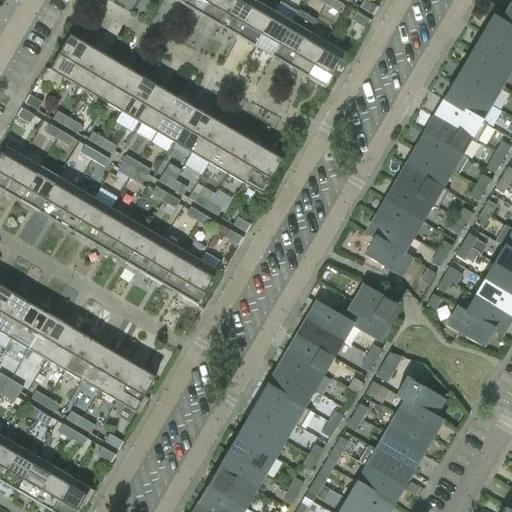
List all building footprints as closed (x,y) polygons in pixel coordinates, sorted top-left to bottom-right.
[(201,16),(209,0),(186,0),(183,6),(201,16)] [(233,0),(209,0),(201,16),(218,26),(233,0)] [(233,0),(218,26),(236,37),(256,2),(252,0),(233,0)] [(342,5),(334,0),(328,0),(325,6),(338,13),(342,5)] [(364,0),(363,0),(359,7),(374,16),(378,8),(364,0)] [(274,13),(256,2),(236,37),(254,47),(274,13)] [(511,8),(503,23),(503,24),(511,29),(511,8)] [(254,47),(271,57),(292,23),(274,13),(254,47)] [(356,13),(352,21),(366,29),(371,21),(356,13)] [(511,29),(503,24),(503,23),(495,18),(485,36),(511,51),(511,29)] [(309,33),(292,23),(271,57),(289,68),(309,33)] [(289,68),(307,78),(327,44),(309,33),(289,68)] [(49,70),(68,81),(88,47),(69,36),(49,70)] [(511,73),(511,70),(511,51),(485,36),(476,51),(475,52),(511,73)] [(350,57),(327,44),(307,78),(325,89),(336,70),(340,73),(350,57)] [(105,57),(88,47),(68,81),(85,91),(105,57)] [(465,69),(501,90),(511,73),(475,52),(476,51),(474,50),(463,69),(465,70),(465,69)] [(85,91),(103,102),(123,67),(105,57),(85,91)] [(141,78),(123,67),(103,102),(121,112),(141,78)] [(491,106),(501,90),(465,69),(465,70),(455,86),(491,106)] [(158,88),(141,78),(121,112),(138,123),(158,88)] [(482,122),(491,106),(455,86),(446,102),(481,123),(482,122)] [(138,123),(156,133),(176,99),(158,88),(138,123)] [(42,103),(28,95),(24,103),(37,111),(42,103)] [(194,109),(176,99),(156,133),(173,143),(194,109)] [(472,140),(471,140),(476,143),(487,125),(482,122),(481,123),(446,102),(436,119),(472,140)] [(21,109),(16,117),(30,124),(34,116),(21,109)] [(173,143),(191,154),(211,119),(194,109),(173,143)] [(52,120),(64,127),(69,119),(57,112),(52,120)] [(69,119),(64,127),(77,134),(81,126),(69,119)] [(229,130),(211,119),(191,154),(209,164),(229,130)] [(462,156),(471,140),(472,140),(436,119),(426,135),(462,156)] [(57,140),(62,132),(49,125),(45,133),(57,140)] [(209,164),(226,174),(247,140),(229,130),(209,164)] [(74,139),(62,132),(57,140),(69,148),(74,139)] [(100,148),(105,140),(92,133),(87,141),(100,148)] [(466,159),(462,156),(426,135),(416,152),(452,173),(457,176),(466,159)] [(117,147),(105,140),(100,148),(112,155),(117,147)] [(264,150),(247,140),(226,174),(244,185),(264,150)] [(495,154),(503,158),(510,147),(502,142),(495,154)] [(0,154),(0,190),(3,192),(23,157),(4,147),(0,154)] [(283,161),(269,153),(264,150),(244,185),(262,196),(283,161)] [(443,189),(452,173),(416,152),(407,167),(407,169),(442,190),(443,189)] [(109,160),(97,153),(92,161),(104,168),(109,160)] [(497,169),(503,158),(495,154),(489,164),(497,169)] [(121,164),(133,171),(138,163),(126,156),(121,164)] [(3,192),(20,202),(41,168),(23,157),(3,192)] [(133,171),(145,178),(150,170),(138,163),(133,171)] [(117,172),(129,179),(133,171),(121,164),(117,172)] [(407,169),(407,167),(405,166),(395,184),(433,206),(432,207),(437,210),(448,192),(443,189),(442,190),(407,169)] [(58,178),(41,168),(20,202),(38,213),(58,178)] [(511,170),(507,168),(501,179),(509,184),(511,177),(511,170)] [(141,186),(145,178),(133,171),(129,179),(141,186)] [(170,189),(175,181),(163,174),(158,182),(170,189)] [(476,187),(484,191),(490,180),(482,176),(476,187)] [(38,213),(56,223),(76,189),(58,178),(38,213)] [(509,184),(501,179),(494,190),(502,194),(509,184)] [(187,188),(175,181),(170,189),(183,196),(187,188)] [(423,223),(432,207),(433,206),(395,184),(385,202),(387,203),(387,202),(423,223)] [(163,202),(167,194),(155,187),(150,195),(163,202)] [(477,202),(484,191),(476,187),(469,197),(477,202)] [(56,223),(73,233),(93,199),(76,189),(56,223)] [(180,202),(167,194),(163,202),(175,209),(180,202)] [(193,203),(206,210),(210,202),(198,194),(193,203)] [(73,233),(91,244),(111,209),(93,199),(73,233)] [(488,201),(481,212),(489,217),(496,206),(488,201)] [(222,209),(210,202),(206,210),(218,217),(222,209)] [(413,239),(423,223),(387,202),(387,203),(378,219),(413,239)] [(167,205),(164,211),(171,216),(175,209),(167,205)] [(198,223),(203,215),(190,208),(186,216),(198,223)] [(91,244),(109,254),(129,220),(111,209),(91,244)] [(456,220),(464,225),(471,214),(463,209),(456,220)] [(489,217),(481,212),(475,223),(483,228),(489,217)] [(215,222),(203,215),(198,223),(210,230),(215,222)] [(238,218),(233,226),(246,234),(251,226),(238,218)] [(404,255),(413,239),(378,219),(367,236),(376,241),(376,240),(403,256),(404,255)] [(109,254),(126,265),(146,230),(129,220),(109,254)] [(464,225),(456,220),(450,231),(458,235),(464,225)] [(495,243),(503,248),(511,252),(511,230),(505,226),(495,243)] [(126,265),(144,275),(164,240),(146,230),(126,265)] [(230,231),(225,239),(239,247),(243,239),(230,231)] [(468,234),(462,246),(470,250),(476,239),(468,234)] [(144,275),(161,285),(182,251),(164,240),(144,275)] [(376,240),(376,241),(366,257),(401,278),(412,259),(404,255),(403,256),(376,240)] [(437,253),(445,258),(451,247),(443,242),(437,253)] [(470,250),(462,246),(455,256),(463,261),(470,250)] [(511,252),(503,248),(493,264),(511,275),(511,252)] [(161,285),(179,296),(199,261),(182,251),(161,285)] [(438,268),(445,258),(437,253),(430,264),(438,268)] [(218,272),(199,261),(179,296),(197,306),(218,272)] [(511,297),(511,275),(493,264),(484,281),(511,297)] [(449,268),(442,279),(450,283),(457,272),(449,268)] [(420,281),(428,286),(435,274),(427,270),(420,281)] [(450,283),(442,279),(436,289),(444,294),(450,283)] [(509,318),(511,313),(511,297),(484,281),(474,297),(509,318)] [(352,303),(387,324),(397,307),(362,286),(352,303)] [(0,317),(13,295),(0,287),(0,317)] [(13,295),(0,317),(0,333),(11,340),(31,306),(13,295)] [(440,300),(432,295),(426,306),(434,311),(440,300)] [(474,297),(465,312),(464,314),(492,330),(491,331),(499,336),(509,318),(474,297)] [(377,342),(387,324),(352,303),(343,319),(342,320),(353,326),(352,327),(377,342)] [(308,322),(343,343),(352,327),(353,326),(342,320),(343,319),(318,304),(308,322)] [(48,316),(31,306),(11,340),(28,350),(48,316)] [(464,314),(465,312),(457,307),(446,326),(481,347),(491,331),(492,330),(464,314)] [(48,316),(28,350),(46,361),(66,326),(48,316)] [(333,359),(343,343),(308,322),(298,338),(333,359)] [(84,337),(66,326),(46,361),(64,371),(84,337)] [(84,337),(64,371),(81,382),(101,347),(84,337)] [(323,376),(333,359),(298,338),(288,355),(323,376)] [(367,356),(375,361),(381,351),(373,346),(367,356)] [(119,357),(101,347),(81,382),(99,392),(119,357)] [(389,353),(384,361),(395,368),(402,357),(389,353)] [(314,392),(323,376),(288,355),(279,370),(278,372),(314,392)] [(375,361),(367,356),(360,368),(368,372),(375,361)] [(119,357),(99,392),(116,402),(137,368),(119,357)] [(384,361),(380,369),(391,375),(395,368),(384,361)] [(155,378),(137,368),(116,402),(140,416),(149,400),(144,397),(155,378)] [(304,409),(304,408),(314,392),(278,372),(279,370),(277,369),(267,387),(304,409)] [(387,382),(391,375),(380,369),(375,376),(387,382)] [(0,385),(6,388),(11,380),(0,373),(0,385)] [(395,397),(403,402),(404,401),(431,416),(432,415),(441,399),(406,378),(395,397)] [(347,390),(355,394),(361,384),(353,379),(347,390)] [(11,380),(6,388),(18,396),(23,388),(11,380)] [(372,382),(365,394),(373,398),(380,387),(372,382)] [(310,411),(304,408),(304,409),(267,387),(257,404),(294,426),(299,429),(310,411)] [(14,404),(18,396),(6,388),(1,396),(14,404)] [(349,406),(355,394),(347,390),(341,401),(349,406)] [(43,407),(48,399),(36,391),(31,399),(43,407)] [(60,406),(48,399),(43,407),(55,414),(60,406)] [(442,422),(432,415),(431,416),(404,401),(403,402),(394,417),(432,439),(442,422)] [(35,420),(40,412),(28,404),(23,413),(35,420)] [(249,422),(284,442),(294,426),(257,404),(247,421),(249,422)] [(359,404),(353,415),(360,420),(367,409),(359,404)] [(52,419),(40,412),(35,420),(48,427),(52,419)] [(78,427),(83,419),(71,412),(66,420),(78,427)] [(328,423),(336,428),(342,417),(334,412),(328,423)] [(360,420),(353,415),(346,426),(354,431),(360,420)] [(422,456),(432,439),(394,417),(384,434),(422,456)] [(95,426),(83,419),(78,427),(90,434),(95,426)] [(275,459),(284,442),(249,422),(239,438),(275,459)] [(329,439),(336,428),(328,423),(321,434),(329,439)] [(71,440),(75,432),(63,425),(58,433),(71,440)] [(87,439),(75,432),(71,440),(83,447),(87,439)] [(412,474),(422,456),(384,434),(375,451),(410,471),(409,472),(412,474)] [(124,443),(109,435),(105,443),(119,451),(124,443)] [(0,480),(19,447),(1,437),(0,439),(0,480)] [(265,476),(275,459),(239,438),(230,455),(265,476)] [(339,438),(333,448),(341,453),(347,442),(339,438)] [(308,456),(316,461),(322,450),(314,446),(308,456)] [(0,482),(16,492),(37,458),(19,447),(0,480),(0,482)] [(111,464),(116,456),(101,447),(97,455),(111,464)] [(359,463),(365,467),(400,488),(409,472),(410,471),(375,451),(368,447),(359,463)] [(341,453),(333,448),(327,459),(335,464),(341,453)] [(255,492),(265,476),(230,455),(221,470),(220,471),(255,492)] [(310,472),(316,461),(308,456),(302,467),(310,472)] [(34,503),(54,468),(37,458),(16,492),(34,503)] [(390,504),(400,488),(365,467),(355,484),(390,504)] [(50,511),(52,511),(72,478),(54,468),(34,503),(50,511)] [(220,471),(221,470),(219,469),(208,487),(245,509),(255,492),(220,471)] [(320,471),(313,482),(321,486),(328,475),(320,471)] [(86,508),(95,492),(72,478),(52,511),(77,511),(81,505),(86,508)] [(289,489),(297,494),(303,484),(295,479),(289,489)] [(321,486),(313,482),(307,492),(315,497),(321,486)] [(365,511),(385,511),(390,504),(355,484),(345,500),(365,511)] [(212,511),(243,511),(245,509),(208,487),(198,505),(200,506),(200,505),(212,511)] [(290,505),(297,494),(289,489),(282,501),(290,505)] [(365,511),(345,500),(338,511),(365,511)]
